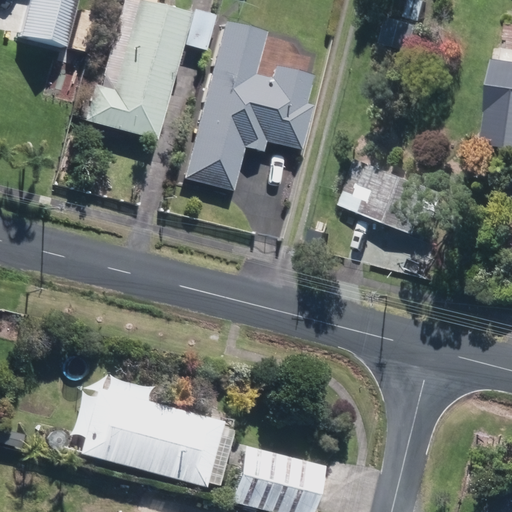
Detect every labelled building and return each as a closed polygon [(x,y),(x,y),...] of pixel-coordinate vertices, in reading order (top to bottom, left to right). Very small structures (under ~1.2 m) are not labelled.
[(31,0),(22,36),(65,47),(77,0),(31,0)] [(402,19),(415,21),(418,3),(405,0),(402,19)] [(73,122),(141,141),(176,15),(124,1),(99,92),(82,88),(73,122)] [(173,47),(195,51),(202,17),(181,13),(173,47)] [(376,45),(406,53),(414,28),(384,19),(376,45)] [(175,179),(223,191),(233,149),(251,154),(253,143),(289,151),(299,107),(292,105),(298,77),(262,69),(259,80),(242,76),(252,33),(212,23),(175,179)] [(476,147),(511,151),(511,46),(491,44),(476,147)] [(360,103),(374,105),(380,74),(366,72),(360,103)] [(335,205),(404,235),(423,191),(355,161),(335,205)] [(225,420),(96,385),(80,454),(207,487),(208,482),(220,482),(233,427),(225,428),(225,420)] [(317,511),(327,458),(244,443),(233,501),(292,511),(317,511)] [(72,470),(15,460),(10,487),(67,497),(72,470)]
